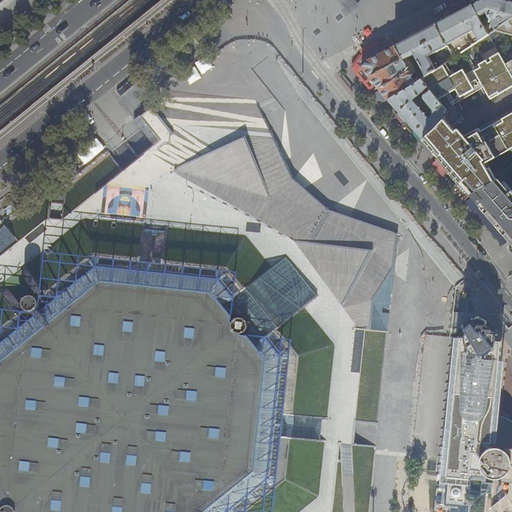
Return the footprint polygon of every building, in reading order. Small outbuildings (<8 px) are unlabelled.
[(365,0),(342,0),(351,14),(368,4),(365,0)] [(481,0),(473,5),(488,34),(494,30),(511,18),(511,1),(507,0),(481,0)] [(457,13),(436,24),(447,46),(453,58),(468,48),(462,37),(473,31),(479,41),(488,34),(473,5),(457,13)] [(511,18),(494,30),(511,34),(511,60),(505,65),(511,76),(511,18)] [(419,33),(395,46),(403,60),(409,57),(414,55),(424,77),(435,70),(428,56),(439,50),(446,63),(453,58),(447,46),(436,24),(419,33)] [(415,84),(403,60),(395,46),(367,61),(362,67),(372,80),(388,100),(415,84)] [(511,86),(511,76),(505,65),(499,53),(490,58),(492,61),(488,63),(486,61),(479,64),(481,68),(474,71),(491,99),(511,86)] [(474,89),(462,70),(449,77),(442,65),(435,70),(424,77),(422,78),(421,79),(428,88),(430,90),(437,100),(456,89),(460,97),(474,89)] [(375,85),(361,68),(355,70),(370,89),(375,85)] [(344,72),(335,78),(346,94),(354,89),(344,72)] [(420,80),(415,84),(388,100),(404,118),(422,139),(434,130),(440,124),(444,119),(445,118),(446,117),(447,115),(447,114),(447,113),(448,112),(447,111),(437,100),(430,90),(424,96),(423,99),(433,111),(433,114),(428,119),(413,100),(428,88),(421,79),(420,80)] [(369,511),(374,459),(392,460),(394,449),(438,453),(450,337),(452,337),(458,338),(460,316),(464,285),(437,250),(336,128),(327,127),(321,127),(269,120),(262,119),(264,101),(246,99),(243,99),(234,98),(225,97),(220,97),(205,95),(204,108),(200,107),(196,106),(197,94),(170,91),(149,108),(139,116),(146,125),(141,130),(154,146),(147,151),(139,158),(127,142),(125,143),(137,159),(131,164),(122,172),(109,156),(67,191),(66,194),(59,193),(52,192),(52,189),(11,223),(23,237),(20,240),(7,224),(0,229),(0,511),(369,511)] [(484,164),(511,147),(511,109),(500,116),(503,122),(495,126),(492,121),(461,139),(444,119),(440,124),(434,130),(422,139),(426,143),(433,152),(439,159),(445,165),(452,174),(470,195),(494,182),(484,164)] [(511,189),(502,177),(494,182),(470,195),(480,207),(485,212),(503,234),(509,241),(511,239),(511,189)] [(456,488),(461,495),(469,488),(487,490),(488,478),(488,477),(490,478),(495,479),(500,479),(504,478),(507,476),(508,475),(511,478),(509,493),(491,508),(494,511),(511,511),(511,438),(510,436),(511,434),(511,429),(509,426),(504,429),(498,420),(497,420),(493,420),(501,341),(497,342),(497,338),(496,336),(495,331),(494,330),(493,329),(489,326),(488,325),(484,324),(480,324),(476,325),(473,327),(469,330),(467,334),(466,338),(458,338),(452,337),(449,375),(452,375),(451,383),(448,383),(441,453),(439,475),(449,476),(448,479),(456,488)]
